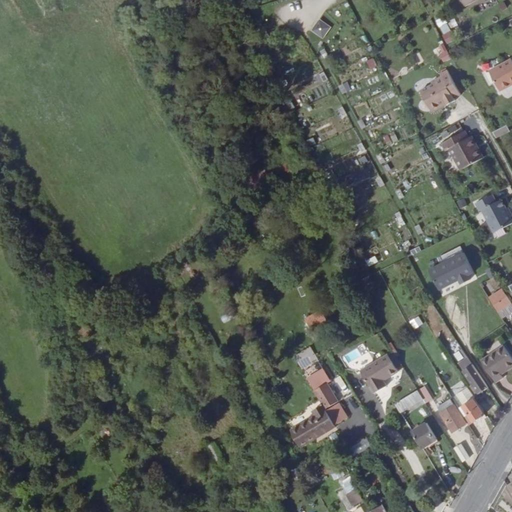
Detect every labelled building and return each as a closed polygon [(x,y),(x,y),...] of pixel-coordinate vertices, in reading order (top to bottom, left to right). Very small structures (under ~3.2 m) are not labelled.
[(481,0),(459,0),(464,8),(481,0)] [(317,19),(310,32),(323,39),(331,26),(317,19)] [(443,35),(450,32),(447,23),(439,26),(443,35)] [(442,61),(450,58),(444,44),(436,47),(442,61)] [(511,59),(511,57),(489,69),(500,89),(511,82),(511,59)] [(420,84),(424,93),(423,96),(425,101),(434,105),(439,103),(441,99),(444,97),(446,100),(454,95),(453,92),(459,89),(446,65),(439,68),(441,71),(430,76),(432,79),(420,84)] [(507,123),(494,130),(497,135),(509,129),(507,123)] [(461,166),(483,154),(472,132),(468,134),(465,127),(443,139),(446,146),(450,144),(461,166)] [(491,233),(511,222),(511,216),(498,190),(474,202),(491,233)] [(409,257),(422,251),(419,245),(406,251),(409,257)] [(464,251),(427,266),(439,295),(476,280),(464,251)] [(506,287),(504,289),(494,294),(492,295),(498,306),(500,305),(510,299),(511,298),(506,287)] [(459,288),(456,290),(437,300),(443,311),(454,305),(461,317),(472,311),(471,310),(461,316),(458,310),(468,304),(459,288)] [(500,305),(498,306),(502,312),(511,307),(511,298),(510,299),(500,305)] [(468,304),(458,310),(461,316),(471,310),(468,304)] [(406,316),(415,331),(432,321),(423,307),(422,307),(411,314),(406,316)] [(503,377),(502,374),(501,372),(511,364),(511,355),(506,344),(482,358),(496,381),(503,377)] [(293,355),(301,369),(318,360),(311,346),(293,355)] [(390,351),(396,362),(402,359),(396,348),(390,351)] [(489,387),(466,350),(464,351),(468,357),(462,361),(481,392),(489,387)] [(396,362),(390,351),(362,367),(375,390),(388,383),(385,377),(400,368),(396,362)] [(511,364),(501,372),(502,374),(511,367),(511,364)] [(397,400),(402,409),(425,397),(419,388),(397,400)] [(483,416),(469,390),(466,392),(471,400),(464,404),(474,421),(483,416)] [(455,405),(443,413),(453,431),(465,424),(455,405)] [(322,419),(321,419),(327,431),(329,430),(330,432),(340,427),(339,425),(331,411),(328,406),(317,411),(322,419)] [(338,407),(331,411),(339,425),(346,421),(338,407)] [(310,443),(319,438),(318,436),(327,431),(321,419),(314,423),(312,419),(300,425),(310,443)] [(419,423),(412,426),(424,446),(439,438),(429,421),(421,426),(419,423)] [(303,447),(310,443),(300,425),(293,429),(303,447)] [(352,454),(371,449),(368,440),(349,446),(352,454)] [(208,445),(214,459),(220,456),(214,443),(208,445)] [(461,444),(456,447),(463,460),(469,457),(461,444)] [(365,503),(359,491),(348,497),(355,508),(365,503)]
